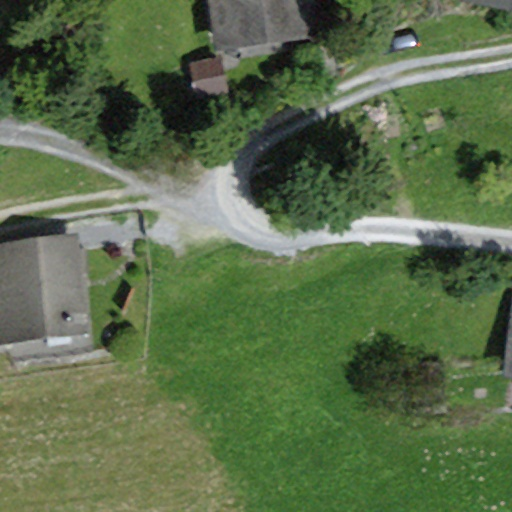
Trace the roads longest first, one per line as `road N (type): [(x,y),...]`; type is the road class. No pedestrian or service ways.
road 1 (track): [(215,201),(227,157),(260,131),(387,69),(511,50)]
road 2 (track): [(511,240),(380,223),(255,234),(215,201)]
road 3 (track): [(215,201),(0,132)]
road 4 (track): [(215,201),(89,203),(0,223)]
